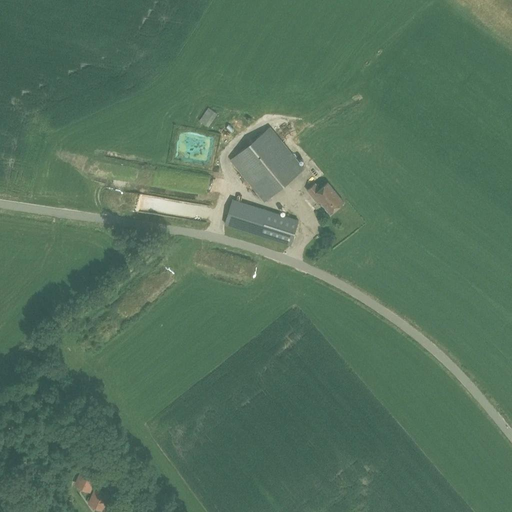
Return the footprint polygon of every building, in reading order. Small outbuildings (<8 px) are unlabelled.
[(199,120),(209,126),(218,113),(208,107),(199,120)] [(230,159),(264,201),(305,168),(270,126),(230,159)] [(152,185),(155,170),(149,169),(146,183),(152,185)] [(320,201),(330,213),(343,202),(328,182),(320,189),(315,183),(307,190),(318,203),(320,201)] [(224,224),(291,245),(299,219),(233,198),(224,224)] [(177,217),(180,201),(174,200),(171,217),(177,217)] [(0,400),(0,409),(8,417),(14,411),(2,399),(0,400)] [(74,485),(91,492),(99,474),(82,467),(74,485)] [(88,503),(104,511),(112,493),(96,485),(88,503)]
